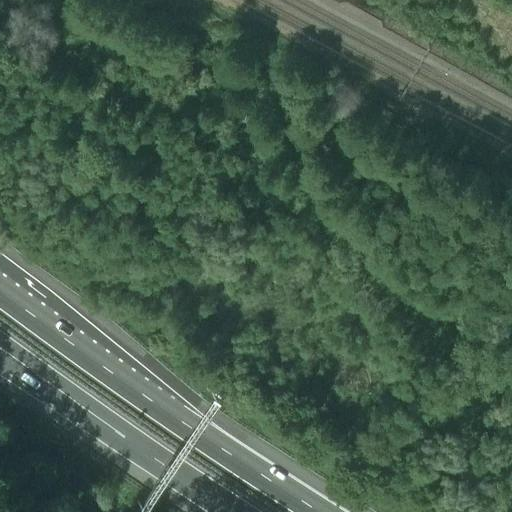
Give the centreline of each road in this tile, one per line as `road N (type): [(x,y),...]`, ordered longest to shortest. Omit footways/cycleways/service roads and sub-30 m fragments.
road 1 (motorway): [(320,511),(0,290)]
road 2 (motorway): [(0,349),(234,511)]
